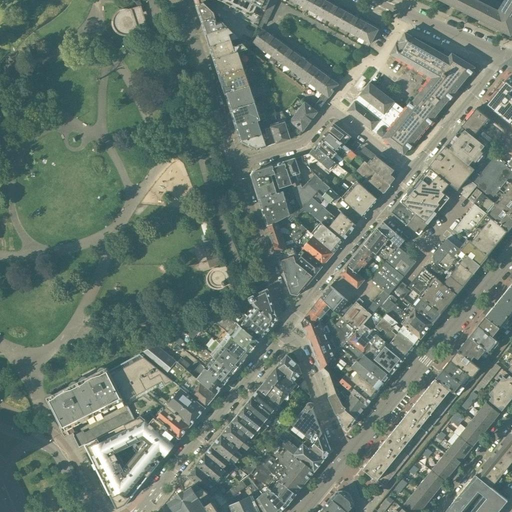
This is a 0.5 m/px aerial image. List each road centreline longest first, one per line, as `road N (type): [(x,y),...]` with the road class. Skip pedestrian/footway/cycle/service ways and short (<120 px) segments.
road 1 (residential): [(343,459),(511,251)]
road 2 (residential): [(288,324),(141,511)]
road 3 (residential): [(416,163),(465,203),(429,248),(380,208)]
road 4 (residential): [(237,165),(184,0)]
road 5 (residential): [(380,208),(288,324)]
road 6 (residential): [(343,459),(288,324)]
road 7 (residential): [(511,412),(433,511)]
road 8 (residential): [(275,283),(237,165)]
road 9 (residential): [(332,109),(394,37),(403,12)]
